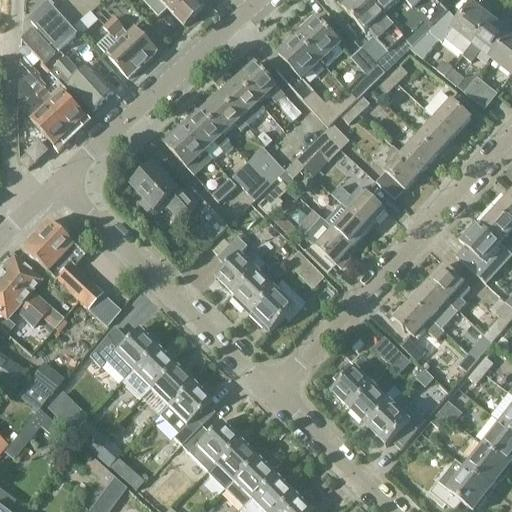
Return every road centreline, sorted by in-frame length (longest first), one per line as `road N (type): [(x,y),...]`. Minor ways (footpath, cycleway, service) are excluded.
road 1 (residential): [(270,392),(511,135)]
road 2 (residential): [(270,392),(59,182)]
road 3 (tertiary): [(59,182),(259,0)]
road 4 (residential): [(29,208),(6,186),(15,0)]
road 5 (residential): [(389,511),(270,392)]
